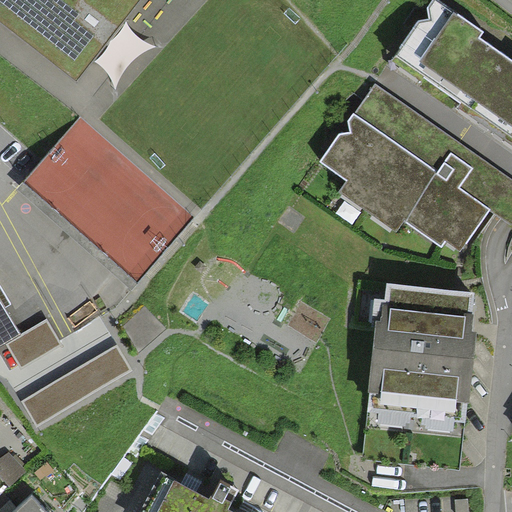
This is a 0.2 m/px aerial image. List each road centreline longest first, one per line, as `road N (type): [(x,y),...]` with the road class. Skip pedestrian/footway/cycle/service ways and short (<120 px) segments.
road 1 (unknown): [(361,511),(171,421)]
road 2 (unknown): [(511,164),(340,65)]
road 3 (residential): [(493,511),(495,416),(511,360)]
